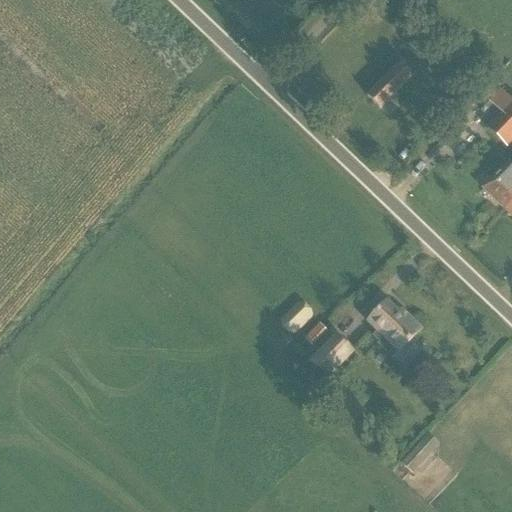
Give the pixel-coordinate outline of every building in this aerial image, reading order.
[(416,37),(408,45),(424,59),(432,50),(416,37)] [(403,68),(406,66),(402,62),(399,65),(400,66),(368,98),(381,110),(412,78),(403,68)] [(511,141),(511,101),(488,127),(507,146),(511,141)] [(511,166),(507,162),(481,189),(492,198),(508,214),(511,209),(511,166)] [(312,318),(311,311),(305,304),(298,303),(281,319),(281,327),(288,333),(295,334),(312,318)] [(406,315),(402,318),(398,314),(399,314),(388,303),(368,323),(377,332),(372,337),(379,343),(377,345),(393,359),(395,357),(406,368),(422,352),(411,342),(422,330),(406,315)] [(309,363),(314,368),(326,380),(353,353),(335,336),(309,363)] [(400,463),(412,475),(440,446),(428,434),(400,463)]
